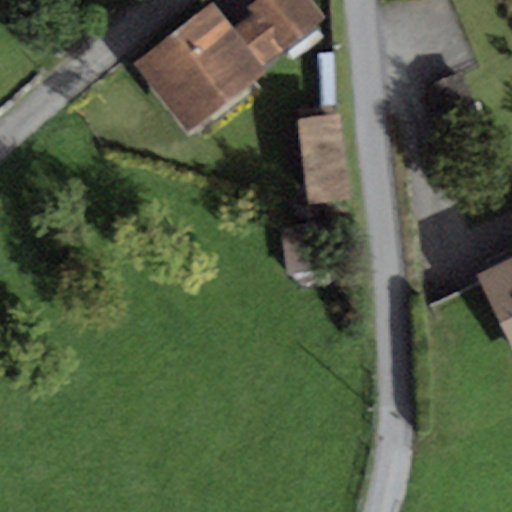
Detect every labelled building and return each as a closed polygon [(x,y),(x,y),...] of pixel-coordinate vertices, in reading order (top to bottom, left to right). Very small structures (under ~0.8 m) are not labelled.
[(326,20),(310,0),(257,0),(248,7),(254,15),(283,53),(326,20)] [(212,3),(133,65),(188,134),(267,73),(263,68),(234,31),(212,3)] [(283,53),(254,15),(234,31),(263,68),(283,53)] [(484,123),(462,75),(426,91),(448,139),(484,123)] [(341,116),(299,122),(310,206),(352,200),(341,116)] [(284,237),(291,282),(337,274),(330,230),(284,237)] [(511,259),(476,276),(481,286),(511,351),(511,259)] [(511,351),(481,286),(434,308),(488,416),(511,404),(511,351)]
